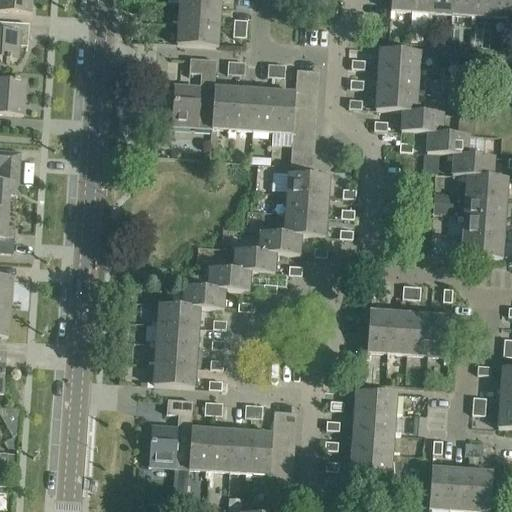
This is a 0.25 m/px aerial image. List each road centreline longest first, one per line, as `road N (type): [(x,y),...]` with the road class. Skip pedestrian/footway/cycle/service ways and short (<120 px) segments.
road 1 (tertiary): [(67,511),(103,0)]
road 2 (residential): [(314,398),(241,388),(239,335),(334,271)]
road 3 (residential): [(363,272),(372,147),(333,113),(337,57)]
road 4 (residential): [(487,296),(484,350),(468,365),(464,437)]
road 5 (residential): [(487,296),(472,295),(456,277),(363,272)]
road 6 (residential): [(314,398),(328,361),(334,271)]
road 7 (residential): [(337,57),(274,54),(259,38),(261,0)]
